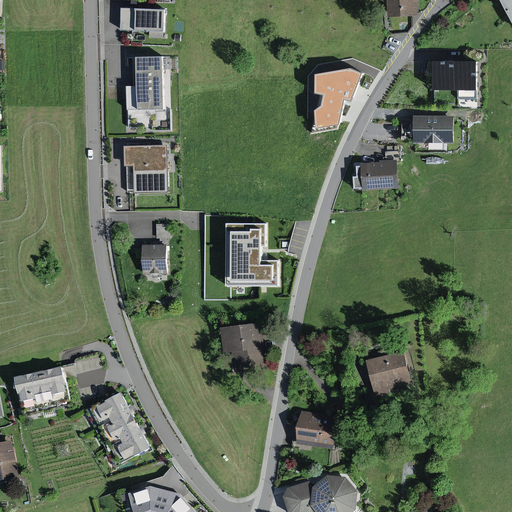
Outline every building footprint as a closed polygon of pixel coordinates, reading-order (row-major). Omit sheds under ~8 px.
[(422,15),(421,0),(392,0),(393,16),(422,15)] [(170,9),(142,7),(141,28),(169,29),(170,9)] [(170,108),(168,54),(140,55),(142,108),(170,108)] [(484,59),(440,60),(440,88),(484,88),(484,59)] [(351,102),(362,73),(349,69),(315,75),(315,94),(323,95),(321,106),(314,111),(316,129),(339,125),(344,100),(351,102)] [(417,142),(456,142),(457,114),(418,114),(418,123),(405,122),(405,138),(417,138),(417,142)] [(174,191),(173,142),(130,143),(131,192),(174,191)] [(390,151),(391,161),(367,163),(369,188),(403,185),(401,160),(408,160),(407,149),(390,151)] [(286,257),(273,257),(273,220),(231,220),(231,285),(286,285),(286,257)] [(175,223),(161,222),(160,235),(174,236),(175,223)] [(172,242),(149,244),(150,271),(174,270),(172,242)] [(239,371),(272,367),(268,335),(264,335),(262,319),(226,323),(229,355),(237,354),(239,371)] [(408,350),(374,358),(382,391),(417,382),(408,350)] [(66,367),(22,377),(29,406),(73,396),(66,367)] [(106,369),(79,371),(80,385),(107,382),(106,369)] [(156,446),(126,391),(98,407),(128,462),(156,446)] [(341,414),(304,409),(300,444),(336,448),(341,414)] [(15,440),(0,443),(0,484),(24,479),(15,440)] [(333,475),(322,484),(314,480),(294,487),(290,497),(294,511),(322,511),(325,511),(358,511),(362,510),(364,489),(350,476),(333,475)] [(156,484),(134,491),(142,511),(197,511),(200,509),(186,492),(156,484)]
